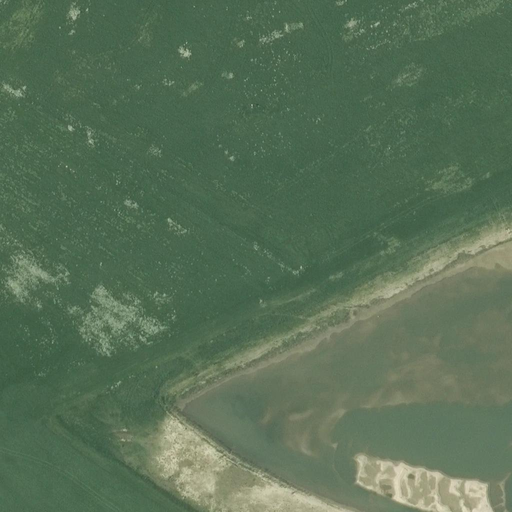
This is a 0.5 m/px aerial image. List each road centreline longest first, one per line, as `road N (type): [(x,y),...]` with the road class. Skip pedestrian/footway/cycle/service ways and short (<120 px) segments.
road 1 (motorway): [(0,179),(336,0)]
road 2 (motorway): [(290,0),(0,155)]
road 3 (track): [(176,0),(0,94)]
